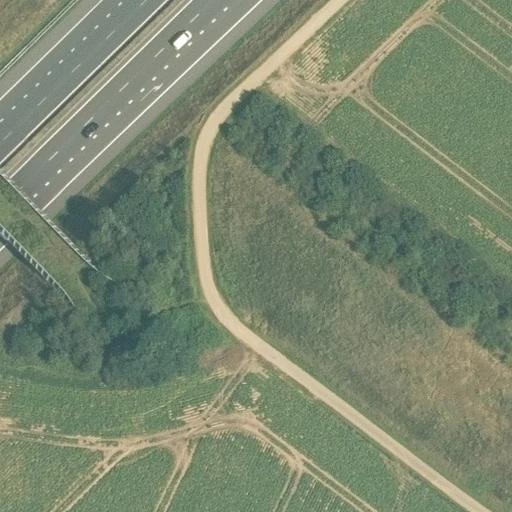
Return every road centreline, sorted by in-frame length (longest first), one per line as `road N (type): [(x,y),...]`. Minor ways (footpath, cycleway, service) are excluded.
road 1 (unclassified): [(470,511),(230,330),(210,301),(197,160),(207,118),(335,0)]
road 2 (motorway): [(0,209),(214,0)]
road 3 (motorway): [(145,0),(0,142)]
